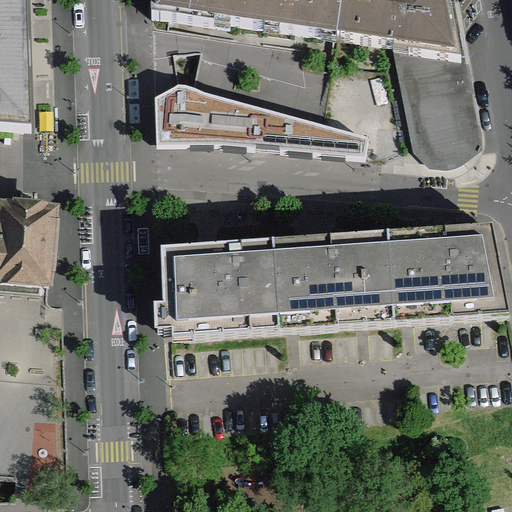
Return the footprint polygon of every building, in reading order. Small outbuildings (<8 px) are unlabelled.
[(0,0),(0,21),(29,20),(28,0),(0,0)] [(153,0),(154,21),(230,32),(231,26),(266,31),(270,0),(153,0)] [(345,0),(270,0),(266,31),(339,42),(345,0)] [(345,0),(339,42),(395,51),(412,53),(411,58),(462,65),(449,0),(345,0)] [(0,133),(33,136),(29,20),(0,21),(0,133)] [(412,53),(395,51),(417,156),(431,172),(449,175),(470,166),(479,157),(462,65),(411,58),(412,53)] [(158,115),(158,162),(209,158),(367,172),(372,152),(179,103),(158,115)] [(0,284),(49,289),(54,218),(37,216),(20,215),(1,213),(1,220),(0,219),(0,284)] [(510,315),(495,234),(389,241),(395,322),(510,315)] [(395,322),(389,241),(273,249),(279,330),(395,322)] [(279,330),(273,249),(162,258),(166,339),(279,330)]
